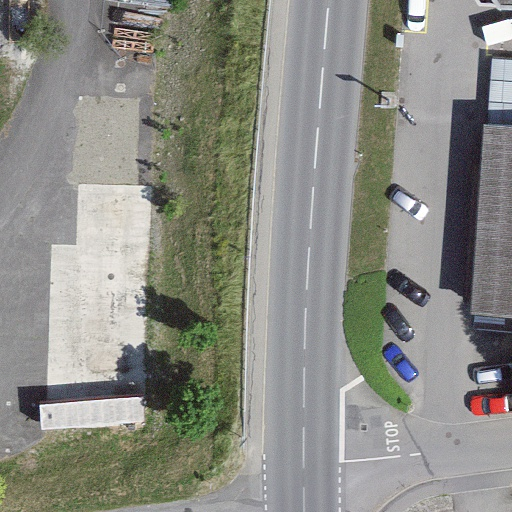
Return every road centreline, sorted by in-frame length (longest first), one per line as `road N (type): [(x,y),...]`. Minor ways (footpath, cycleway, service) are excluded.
road 1 (secondary): [(304,496),(305,280),(324,0)]
road 2 (residential): [(304,496),(511,463)]
